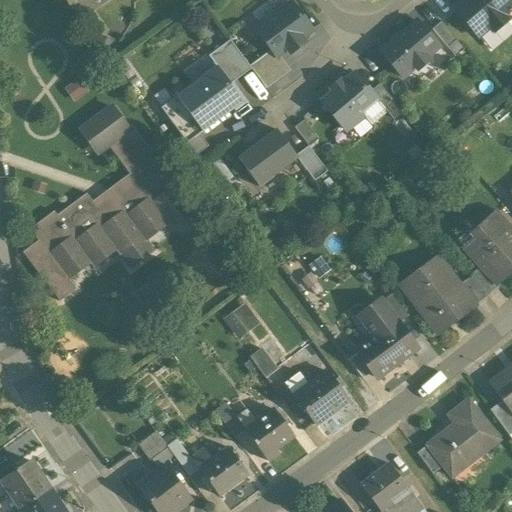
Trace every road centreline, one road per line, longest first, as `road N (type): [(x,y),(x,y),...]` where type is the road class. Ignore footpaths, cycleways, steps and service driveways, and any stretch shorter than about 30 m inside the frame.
road 1 (residential): [(257,511),(511,316)]
road 2 (residential): [(0,319),(20,382),(114,511)]
